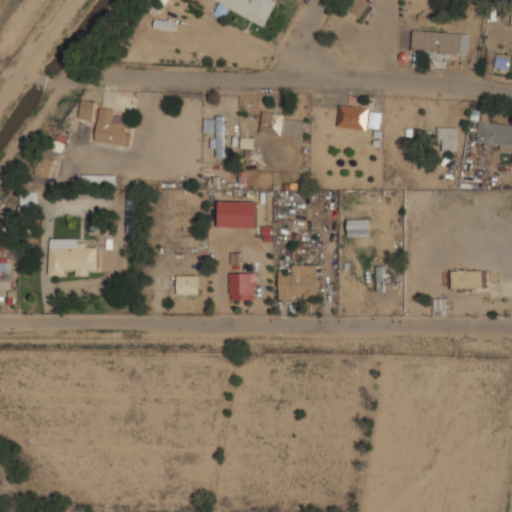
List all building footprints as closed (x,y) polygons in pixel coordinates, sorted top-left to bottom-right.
[(266,25),(278,0),(213,0),(213,1),(266,25)] [(348,0),(345,6),(368,18),(376,3),(370,0),(348,0)] [(213,14),(224,19),(229,7),(219,3),(213,14)] [(176,31),(178,20),(157,16),(155,26),(176,31)] [(469,31),(413,30),(413,51),(468,52),(469,31)] [(97,99),(83,96),(79,114),(94,117),(97,99)] [(370,106),(340,104),(338,126),(368,128),(370,106)] [(96,141),(131,145),(133,132),(127,131),(128,120),(116,118),(118,108),(100,106),(96,141)] [(381,112),(371,111),(369,126),(379,128),(381,112)] [(284,116),(263,113),(261,133),(282,136),(284,116)] [(224,117),(207,117),(207,129),(215,128),(216,156),(225,156),(224,117)] [(511,123),(479,120),(477,141),(498,143),(498,149),(511,150),(511,123)] [(458,126),(439,126),(439,150),(458,150),(458,126)] [(67,140),(60,135),(52,145),(59,150),(67,140)] [(254,147),(254,137),(243,137),(242,147),(254,147)] [(56,158),(42,154),(35,172),(49,177),(56,158)] [(117,174),(82,174),(82,184),(117,184),(117,174)] [(128,233),(141,233),(141,194),(128,194),(128,233)] [(372,218),(349,218),(349,235),(372,235),(372,218)] [(50,274),(89,274),(89,267),(98,267),(98,246),(80,247),(80,237),(50,237),(50,274)] [(280,297),(319,297),(319,264),(291,264),(291,272),(280,272),(280,297)] [(488,287),(488,268),(453,268),(453,287),(488,287)] [(231,293),(257,293),(257,271),(231,271),(231,293)] [(200,293),(200,273),(178,273),(178,293),(200,293)] [(446,314),(445,298),(435,298),(435,314),(446,314)]
